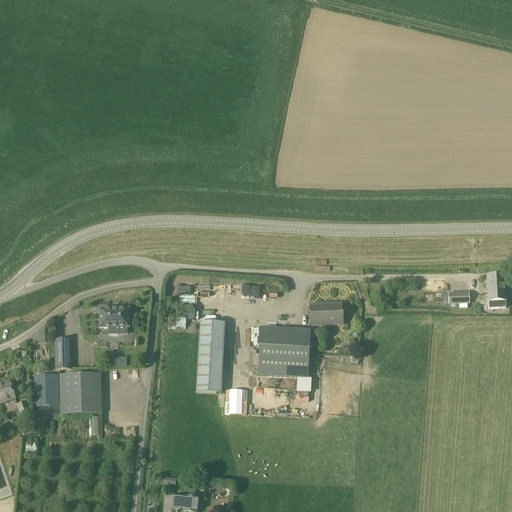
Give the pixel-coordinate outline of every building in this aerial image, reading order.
[(506,301),(505,275),(487,276),(489,309),(506,308),(506,301)] [(216,307),(216,293),(182,292),(182,287),(179,287),(179,308),(184,308),(184,315),(193,315),(193,310),(189,310),(189,306),(216,307)] [(247,297),(247,287),(239,287),(238,297),(247,297)] [(470,305),(469,293),(448,294),(449,306),(470,305)] [(342,325),(342,305),(309,306),(310,327),(342,325)] [(129,329),(129,309),(99,310),(99,329),(108,329),(109,336),(118,335),(118,329),(129,329)] [(224,324),(199,323),(196,394),(221,395),(224,324)] [(306,366),(307,333),(263,332),(262,370),(296,371),(296,366),(306,366)] [(70,371),(70,341),(55,341),(55,371),(70,371)] [(111,358),(111,367),(127,367),(126,357),(111,358)] [(60,405),(61,416),(102,415),(100,375),(60,376),(60,405)] [(61,416),(60,405),(56,405),(55,376),(34,376),(35,408),(49,407),(50,416),(61,416)] [(0,385),(0,404),(15,399),(9,382),(0,385)] [(230,397),(229,416),(242,416),(243,392),(230,391),(230,397)] [(31,416),(30,414),(26,402),(16,405),(21,420),(31,416)] [(25,452),(35,452),(35,442),(25,443),(25,452)] [(197,511),(199,499),(181,498),(181,499),(165,497),(163,511),(197,511)]
